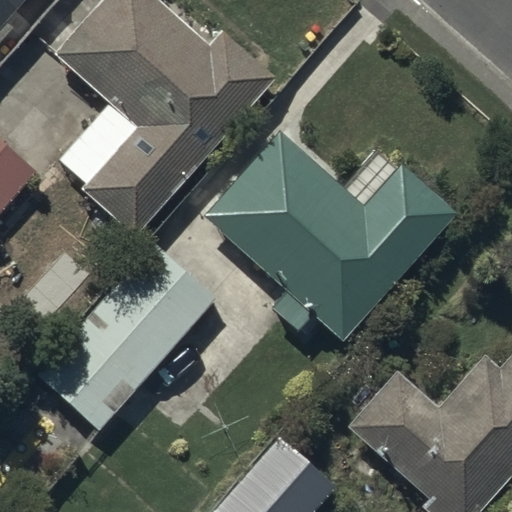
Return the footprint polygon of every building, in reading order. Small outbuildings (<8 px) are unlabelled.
[(0,0),(0,41),(12,29),(4,22),(22,0),(0,0)] [(103,105),(53,161),(80,185),(76,190),(131,239),(273,80),(216,29),(202,45),(151,0),(100,0),(49,57),(103,105)] [(276,131),(197,218),(279,293),(264,309),(293,336),(308,319),(336,344),(453,217),(374,149),(335,188),(321,175),(330,166),(310,145),(299,155),(276,131)] [(0,143),(0,212),(35,173),(0,143)] [(150,245),(31,377),(95,433),(213,301),(150,245)] [(396,367),(342,429),(424,502),(417,509),(420,511),(476,511),(511,472),(511,350),(452,417),(396,367)] [(312,511),(333,488),(276,438),(211,511),(312,511)]
